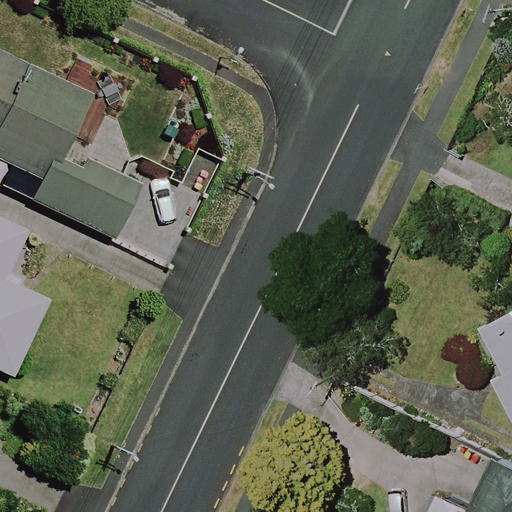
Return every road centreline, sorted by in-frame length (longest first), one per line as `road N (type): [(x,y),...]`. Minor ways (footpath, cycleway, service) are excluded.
road 1 (residential): [(381,59),(162,511)]
road 2 (residential): [(381,59),(258,0)]
